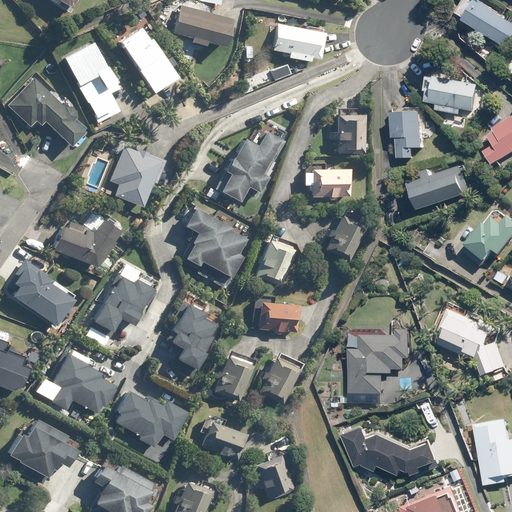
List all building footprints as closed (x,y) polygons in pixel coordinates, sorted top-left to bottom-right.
[(486,31),(509,46),(511,41),(511,19),(495,8),(496,6),(487,0),(486,1),(484,0),(481,0),(469,19),(484,28),(483,31),(485,32),(486,31)] [(193,35),(192,39),(206,42),(207,38),(227,43),(233,15),(181,3),(175,31),(193,35)] [(121,37),(139,63),(137,64),(155,90),(180,73),(153,35),(150,37),(140,23),(121,37)] [(276,49),(291,51),(290,55),(311,58),(311,55),(322,56),(326,29),(279,23),(276,49)] [(65,54),(97,113),(94,114),(98,121),(119,110),(109,92),(119,86),(93,38),(65,54)] [(283,64),(267,70),(271,79),(287,73),(283,64)] [(442,103),(440,109),(461,113),(463,107),(475,110),(481,84),(442,75),(439,89),(434,88),(431,100),(442,103)] [(64,105),(34,76),(8,104),(30,125),(36,118),(41,122),(45,118),(72,144),(86,129),(74,119),(77,115),(77,110),(71,104),(64,105)] [(339,137),(339,150),(365,151),(366,111),(339,111),(338,130),(333,130),(333,137),(339,137)] [(416,146),(424,146),(424,112),(398,112),(398,137),(402,137),(402,158),(416,157),(416,146)] [(502,131),(495,135),(500,144),(490,151),(497,163),(511,153),(511,119),(500,127),(502,131)] [(436,120),(425,121),(426,132),(437,132),(436,120)] [(249,194),(276,141),(248,127),(221,180),(249,194)] [(111,195),(139,206),(147,186),(148,181),(153,183),(161,162),(162,160),(144,152),(135,149),(134,152),(120,146),(106,180),(115,184),(111,195)] [(313,167),(313,170),(305,170),(305,182),(312,183),(313,194),(329,194),(329,198),(336,199),(336,194),(351,194),(351,166),(313,167)] [(426,171),(429,178),(414,183),(422,209),(467,193),(467,192),(473,190),(464,166),(438,175),(435,168),(426,171)] [(81,226),(86,228),(84,234),(65,224),(63,230),(58,228),(49,251),(91,268),(109,243),(108,242),(115,231),(113,230),(115,226),(92,210),(82,224),(81,226)] [(332,235),(326,248),(350,260),(367,225),(343,213),(335,229),(332,228),(329,234),(332,235)] [(490,222),(465,251),(483,266),(489,258),(490,259),(500,247),(507,252),(511,245),(511,217),(509,222),(500,215),(492,224),(490,222)] [(196,217),(177,259),(221,279),(240,237),(196,217)] [(262,262),(257,275),(281,284),(295,247),(269,238),(263,255),(261,254),(259,261),(262,262)] [(7,296),(51,327),(69,301),(44,284),(46,281),(32,270),(30,273),(21,266),(8,284),(13,287),(7,296)] [(502,270),(497,278),(506,284),(511,276),(502,270)] [(272,331),(272,335),(278,336),(279,331),(293,332),(296,305),(259,301),(256,330),(272,331)] [(152,356),(186,372),(208,327),(173,311),(152,356)] [(449,311),(440,332),(444,333),(439,346),(478,362),(484,377),(498,372),(497,371),(506,367),(496,343),(487,347),(496,325),(482,319),(480,324),(449,311)] [(351,350),(349,394),(382,395),(382,374),(392,374),(392,370),(404,370),(404,359),(409,359),(410,330),(399,330),(399,337),(363,336),(363,350),(351,350)] [(0,387),(8,390),(19,386),(26,367),(17,363),(21,355),(2,348),(4,342),(0,341),(0,387)] [(220,377),(215,389),(239,399),(254,363),(230,353),(223,370),(219,369),(217,375),(220,377)] [(262,376),(266,378),(260,391),(284,402),(301,368),(277,356),(269,372),(265,370),(262,376)] [(109,386),(56,357),(41,385),(95,413),(109,386)] [(504,373),(496,376),(498,381),(506,378),(504,373)] [(174,417),(119,391),(105,421),(160,446),(174,417)] [(508,483),(507,476),(511,475),(511,441),(511,442),(508,421),(474,427),(484,487),(508,483)] [(197,448),(212,454),(210,459),(217,461),(219,456),(232,461),(242,435),(207,422),(197,448)] [(19,424),(2,458),(44,481),(62,446),(19,424)] [(414,476),(424,473),(422,469),(441,462),(434,445),(415,451),(381,437),(370,440),(366,430),(346,436),(356,469),(363,465),(364,468),(377,473),(380,467),(402,476),(405,471),(411,473),(413,473),(414,476)] [(277,455),(251,464),(258,482),(253,484),(255,490),(260,488),(265,501),(291,491),(277,455)] [(90,494),(86,502),(104,511),(120,511),(121,511),(122,511),(137,511),(142,503),(135,500),(145,481),(110,464),(106,471),(90,463),(82,480),(91,485),(87,492),(90,494)] [(459,470),(451,474),(455,483),(463,480),(459,470)] [(183,483),(171,511),(200,511),(208,493),(183,483)] [(404,508),(405,511),(465,511),(455,487),(404,508)]
